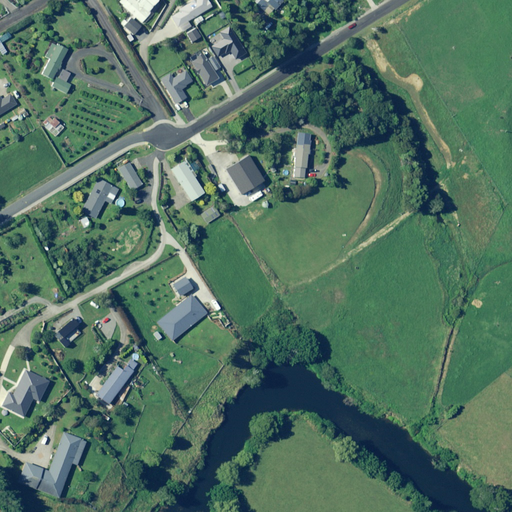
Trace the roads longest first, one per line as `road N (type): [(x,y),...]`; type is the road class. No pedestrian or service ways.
road 1 (residential): [(164,136),(184,134),(403,0)]
road 2 (residential): [(33,322),(159,250),(154,173),(164,136)]
road 3 (unclassified): [(82,0),(164,136)]
